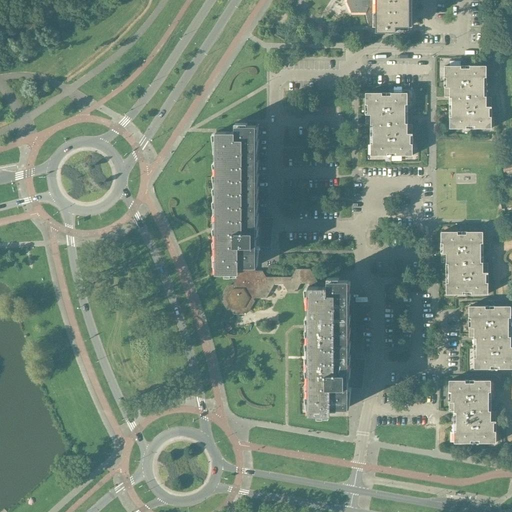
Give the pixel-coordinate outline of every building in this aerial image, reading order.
[(376,26),(376,31),(396,31),(396,26),(409,26),(409,0),(346,0),(347,2),(351,13),(365,13),(369,26),(376,26)] [(470,66),(470,69),(460,69),(460,66),(444,66),(444,77),(446,77),(446,87),(444,87),(444,97),(449,97),(449,108),(452,108),(452,117),(449,117),(449,128),(466,128),(466,126),(475,126),(475,128),(491,128),(491,117),(489,117),(489,108),(491,108),(491,97),(486,97),(484,97),(484,77),(486,77),(486,66),(470,66)] [(391,96),(381,96),(381,93),(365,93),(365,105),(367,105),(367,114),(365,114),(365,124),(370,124),(370,135),(373,135),(373,144),(370,144),(370,156),(387,156),(387,153),(396,153),(396,156),(412,156),(412,144),(410,144),(410,135),(412,135),(412,125),(407,125),(407,124),(405,124),(405,105),(407,105),(407,93),(391,93),(391,96)] [(256,126),(247,126),(237,126),(238,132),(216,132),(216,151),(216,152),(216,273),(234,273),(234,272),(234,266),(255,266),(256,266),(256,246),(260,246),(260,247),(260,246),(269,246),(269,229),(268,229),(268,223),(269,223),(269,219),(260,219),(260,218),(260,219),(256,219),(256,126)] [(482,263),(482,262),(480,262),(480,255),(480,243),(482,243),(482,232),(466,232),(466,234),(457,234),(457,232),(441,232),(441,243),(443,243),(443,252),(441,252),(441,263),(445,263),(445,274),(448,274),(448,283),(446,283),(446,294),(462,294),(462,292),(471,292),(471,294),(487,294),(488,283),(485,283),(485,274),(488,274),(488,263),(482,263)] [(255,266),(234,266),(234,272),(234,273),(234,275),(233,275),(233,285),(230,284),(222,298),(230,312),(246,312),(254,298),(266,298),(274,284),(283,284),(287,291),(296,291),(300,284),(309,284),(309,286),(329,286),(329,282),(317,282),(310,269),(296,269),(291,277),(266,277),(262,271),(255,271),(255,266)] [(348,360),(348,347),(348,280),(329,280),(329,282),(329,286),(309,286),(308,287),(308,318),(308,414),(326,414),(326,406),(329,406),(329,408),(348,408),(348,387),(351,387),(351,388),(352,388),(352,387),(361,387),(361,370),(360,369),(360,365),(361,365),(361,360),(352,360),(351,360),(348,360)] [(499,369),(511,368),(511,337),(510,338),(510,337),(508,337),(508,317),(510,318),(510,306),(494,306),(494,309),(485,309),(485,306),(469,306),(469,318),(471,318),(471,327),(469,327),(469,337),(473,337),(473,348),(476,348),(476,357),(474,357),(474,369),(490,369),(490,366),(499,366),(499,369)] [(479,443),(495,443),(495,431),(493,431),(493,422),(495,422),(495,412),(490,412),(490,411),(488,411),(488,392),(490,392),(490,380),(474,380),(474,383),(465,383),(465,380),(449,380),(449,392),(451,392),(451,401),(449,401),(449,411),(453,411),(453,422),(456,422),(456,431),(454,431),(454,443),(470,443),(470,440),(479,440),(479,443)]
